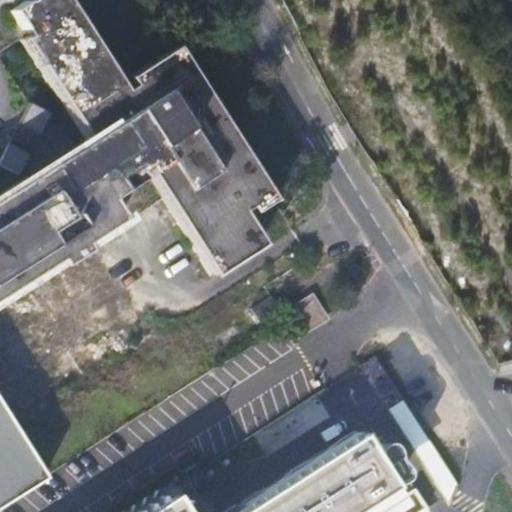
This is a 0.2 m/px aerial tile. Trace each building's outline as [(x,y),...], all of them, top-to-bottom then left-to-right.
[(0,293),(53,260),(57,265),(83,250),(79,243),(116,220),(120,226),(162,200),(211,276),(260,244),(239,211),(246,205),(250,211),(271,199),(173,46),(125,78),(129,85),(122,90),(64,0),(25,0),(9,10),(25,36),(20,39),(84,139),(71,148),(60,130),(44,122),(48,113),(28,103),(23,112),(21,116),(2,154),(0,157),(0,165),(17,174),(23,163),(29,167),(32,172),(0,192),(0,293)] [(0,152),(2,154),(21,116),(23,112),(0,99),(0,152)] [(262,328),(282,315),(270,295),(249,308),(262,328)] [(314,298),(302,305),(300,302),(283,314),(298,336),(315,326),(312,322),(325,314),(314,298)] [(0,507),(44,480),(0,409),(0,507)] [(398,511),(384,489),(388,487),(387,485),(369,457),(368,456),(355,436),(308,467),(291,441),(276,451),(282,460),(286,457),(296,474),(236,511),(179,511),(169,495),(142,511),(398,511)] [(387,485),(402,475),(384,448),(369,457),(387,485)]
